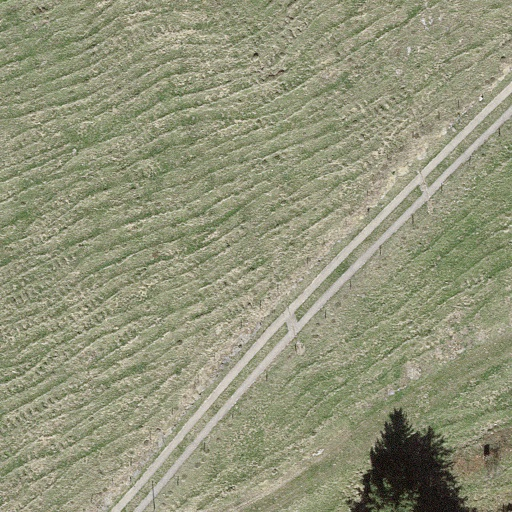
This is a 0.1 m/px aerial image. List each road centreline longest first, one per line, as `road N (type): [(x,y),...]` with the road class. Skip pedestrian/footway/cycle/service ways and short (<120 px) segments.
road 1 (track): [(157,511),(511,138)]
road 2 (track): [(511,352),(284,511)]
